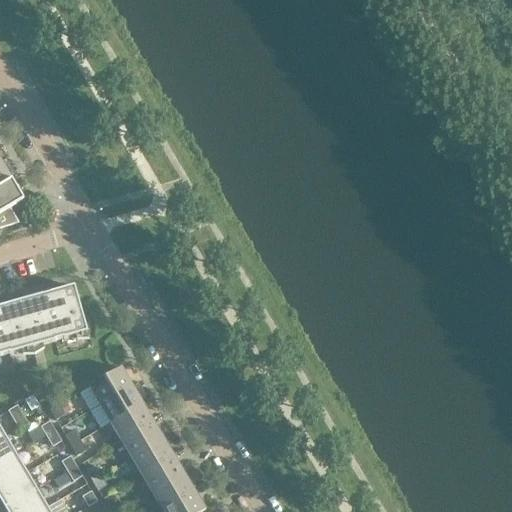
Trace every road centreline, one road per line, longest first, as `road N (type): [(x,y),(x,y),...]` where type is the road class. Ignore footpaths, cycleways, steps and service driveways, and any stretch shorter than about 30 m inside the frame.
road 1 (residential): [(260,511),(92,237)]
road 2 (residential): [(92,237),(0,75)]
